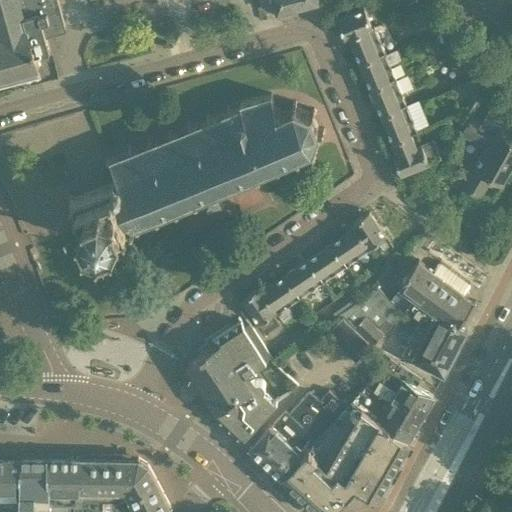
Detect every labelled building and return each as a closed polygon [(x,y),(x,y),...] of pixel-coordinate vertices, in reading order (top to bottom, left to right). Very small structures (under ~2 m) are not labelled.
[(0,0),(0,77),(39,67),(36,55),(50,51),(45,36),(66,31),(57,0),(0,0)] [(273,0),(277,13),(318,2),(317,0),(273,0)] [(435,0),(428,0),(424,2),(429,14),(439,10),(435,0)] [(344,39),(349,37),(365,30),(371,28),(370,27),(363,9),(336,20),(344,39)] [(365,30),(349,37),(360,63),(385,52),(379,40),(390,35),(384,21),(370,27),(371,28),(365,30)] [(443,47),(448,58),(458,54),(453,43),(443,47)] [(385,52),(360,63),(371,89),(395,78),(385,52)] [(458,54),(448,58),(451,66),(462,61),(458,54)] [(395,78),(371,89),(381,115),(406,104),(395,78)] [(157,219),(161,218),(159,213),(174,206),(176,211),(179,210),(177,205),(194,198),(195,203),(198,203),(201,211),(199,215),(201,216),(203,213),(211,210),(220,206),(224,207),(224,205),(220,203),(217,195),(218,195),(216,189),(222,187),(222,188),(230,185),(229,185),(256,173),(258,177),(261,176),(259,171),(276,164),(278,168),(282,167),(280,162),(295,155),(298,161),(301,159),(298,154),(310,149),(314,153),(317,150),(313,146),(319,133),(324,133),(324,129),(319,129),(313,115),(316,111),(314,109),(311,113),(296,107),(296,102),(292,102),(292,108),(281,113),(278,108),(275,109),(271,94),(240,104),(240,106),(231,110),(229,105),(226,107),(228,111),(191,126),(189,121),(186,122),(188,127),(172,134),(170,129),(167,131),(168,135),(160,138),(152,142),(150,137),(148,138),(149,143),(132,149),(130,145),(128,146),(129,150),(114,156),(110,158),(106,157),(105,160),(110,161),(116,177),(114,177),(111,182),(75,196),(71,195),(69,198),(74,200),(81,217),(85,229),(88,237),(87,242),(91,244),(93,240),(129,224),(135,226),(137,224),(138,227),(141,226),(139,221),(155,214),(157,219)] [(458,120),(467,125),(472,116),(481,101),(472,95),(458,120)] [(406,104),(381,115),(392,140),(417,130),(406,104)] [(481,121),(472,116),(467,125),(461,134),(472,140),(474,137),(488,145),(464,186),(479,196),(490,178),(500,184),(511,162),(511,138),(498,131),(505,120),(488,110),(481,121)] [(417,130),(392,140),(397,153),(393,154),(401,173),(427,162),(428,163),(442,157),(433,138),(422,143),(417,130)] [(353,230),(350,232),(361,247),(365,245),(367,249),(385,237),(369,213),(350,225),(353,230)] [(350,232),(329,246),(343,266),(367,249),(365,245),(361,247),(350,232)] [(329,246),(308,261),(322,280),(343,266),(329,246)] [(386,260),(377,271),(383,279),(394,267),(386,260)] [(437,313),(451,323),(455,326),(474,301),(464,294),(469,286),(438,262),(432,270),(418,260),(400,285),(413,295),(405,307),(408,309),(423,319),(425,321),(434,311),(437,313)] [(308,261),(287,275),(301,295),(322,280),(308,261)] [(381,282),(383,279),(377,271),(373,276),(381,282)] [(287,275),(266,290),(277,305),(273,308),(275,312),(301,295),(287,275)] [(376,285),(352,303),(342,310),(341,311),(355,326),(366,314),(379,327),(388,318),(393,323),(395,321),(397,322),(405,313),(376,285)] [(274,313),(275,312),(273,308),(277,305),(266,290),(262,293),(258,288),(241,300),(258,324),(260,323),(266,331),(280,321),(274,313)] [(346,295),(336,302),(342,310),(352,303),(346,295)] [(324,324),(341,311),(342,310),(336,302),(318,315),(324,324)] [(455,326),(451,323),(437,313),(413,358),(444,374),(467,330),(458,323),(455,326)] [(384,332),(379,327),(366,314),(355,326),(372,343),(373,344),(384,332)] [(356,360),(370,345),(342,317),(327,333),(356,360)] [(267,351),(247,322),(243,326),(239,320),(211,338),(214,343),(193,358),(186,362),(217,408),(213,412),(242,438),(276,401),(264,390),(265,389),(266,388),(266,386),(266,384),(266,382),(265,381),(264,380),(263,379),(260,378),(259,378),(257,379),(250,371),(256,368),(252,361),(267,351)] [(295,331),(301,340),(306,336),(300,328),(295,331)] [(289,348),(301,340),(295,331),(284,339),(289,348)] [(407,369),(399,364),(395,371),(402,376),(407,369)] [(403,378),(391,398),(421,415),(433,395),(403,378)] [(421,415),(391,398),(366,384),(352,399),(408,438),(421,415)] [(282,475),(346,405),(329,389),(319,400),(309,390),(289,412),(286,408),(272,423),(271,423),(250,445),(281,475),(281,474),(282,475)] [(410,439),(408,438),(352,399),(346,405),(282,475),(322,511),(329,511),(347,493),(350,496),(359,486),(376,496),(410,439)] [(0,455),(0,499),(0,500),(11,500),(11,505),(21,505),(21,455),(0,455)] [(21,510),(20,511),(51,511),(46,455),(21,455),(21,505),(21,510)] [(76,500),(76,504),(81,504),(81,499),(84,500),(84,486),(81,486),(81,456),(46,455),(51,511),(71,511),(71,500),(76,500)] [(168,511),(167,509),(170,507),(148,463),(139,457),(81,456),(81,486),(84,486),(84,500),(81,499),(81,504),(76,504),(74,511),(168,511)]
